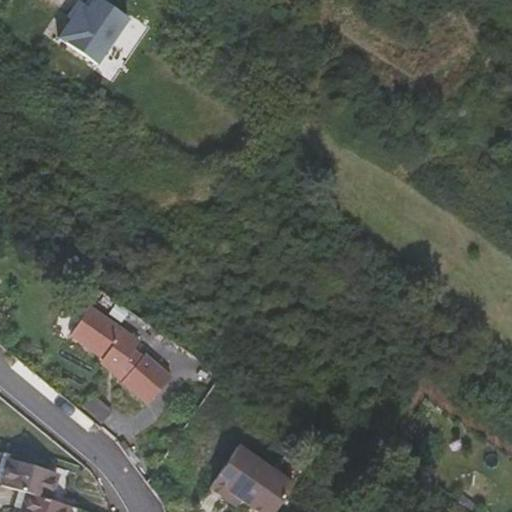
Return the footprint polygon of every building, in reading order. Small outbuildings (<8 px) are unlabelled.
[(98,64),(129,18),(103,0),(93,0),(87,8),(83,15),(77,10),(59,37),(98,64)] [(83,15),(87,8),(81,4),(77,10),(83,15)] [(67,336),(100,360),(108,364),(122,377),(118,382),(143,405),(168,377),(142,355),(139,358),(131,351),(136,343),(86,308),(67,336)] [(108,364),(100,360),(97,364),(118,382),(122,377),(108,364)] [(224,494),(236,502),(249,511),(272,511),(291,488),(236,448),(205,488),(220,500),(224,494)] [(26,493),(47,499),(55,472),(7,458),(0,483),(0,482),(0,485),(19,491),(26,493)] [(22,505),(26,493),(19,491),(15,503),(22,505)] [(46,511),(65,511),(68,506),(47,499),(26,493),(22,505),(46,511)] [(232,508),(236,502),(224,494),(220,500),(232,508)] [(20,511),(22,505),(15,503),(12,511),(20,511)]
